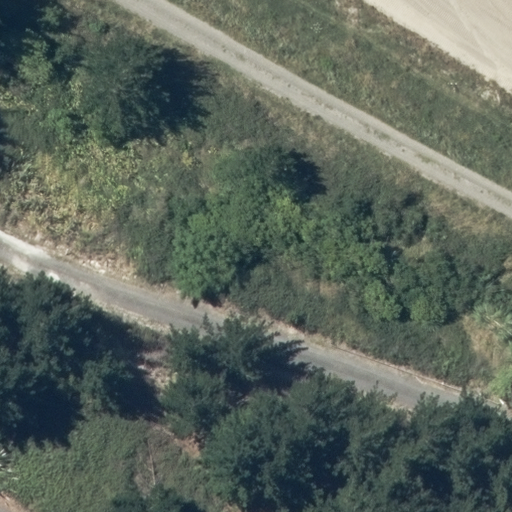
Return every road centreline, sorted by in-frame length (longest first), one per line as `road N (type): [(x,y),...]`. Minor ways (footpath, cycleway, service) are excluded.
road 1 (residential): [(0,232),(372,339),(511,403)]
road 2 (residential): [(511,173),(198,0)]
